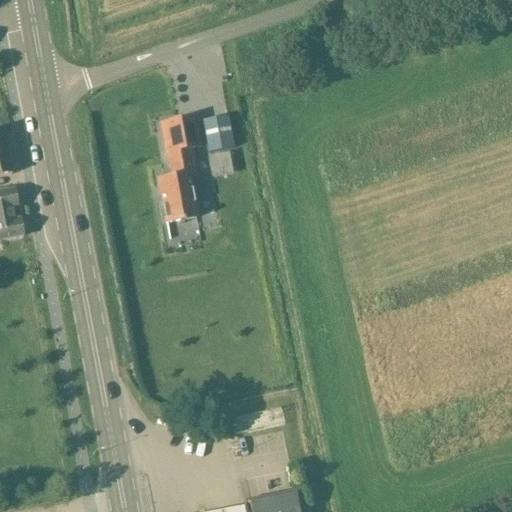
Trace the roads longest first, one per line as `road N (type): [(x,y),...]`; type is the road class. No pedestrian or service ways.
road 1 (primary): [(124,511),(47,94)]
road 2 (unclassified): [(47,94),(314,0)]
